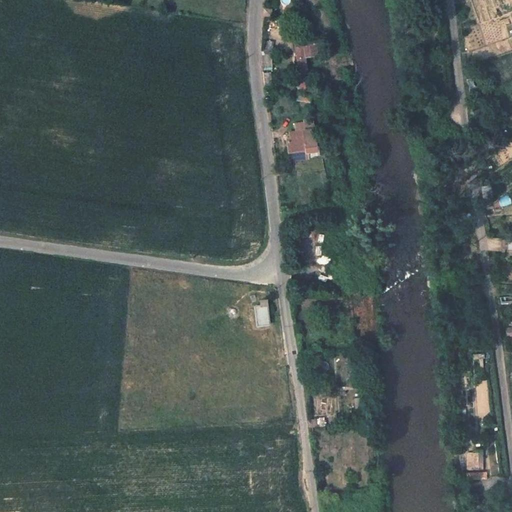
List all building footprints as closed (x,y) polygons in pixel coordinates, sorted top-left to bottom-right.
[(317,43),(304,44),(296,45),(300,72),(308,71),(306,57),(318,56),(317,43)] [(311,102),(309,95),(298,94),(299,101),(311,102)] [(296,124),(297,130),(314,128),(313,122),(296,124)] [(314,128),(297,130),(297,133),(291,134),(292,140),(289,140),(291,157),(298,156),(299,160),(318,157),(314,128)] [(266,299),(259,299),(260,305),(254,306),(255,320),(256,327),(268,325),(268,320),(266,299)] [(478,417),(490,416),(488,382),(476,383),(478,417)] [(316,428),(324,427),(323,418),(315,419),(316,428)] [(315,419),(308,419),(309,428),(316,428),(315,419)] [(483,455),(473,455),(472,469),(482,469),(483,455)]
